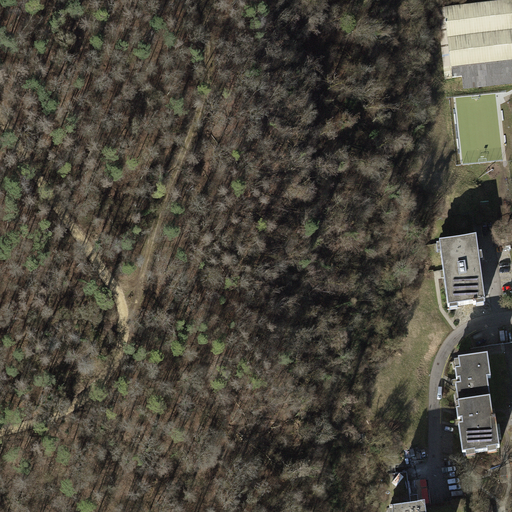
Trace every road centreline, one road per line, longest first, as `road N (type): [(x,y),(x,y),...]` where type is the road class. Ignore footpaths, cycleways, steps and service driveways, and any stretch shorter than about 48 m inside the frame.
road 1 (track): [(124,312),(199,107),(200,0)]
road 2 (residential): [(511,317),(465,329),(435,375),(446,503)]
road 3 (track): [(124,312),(0,120)]
road 4 (track): [(124,334),(190,381),(201,511)]
road 5 (track): [(0,431),(58,414),(100,383),(115,362),(124,312)]
